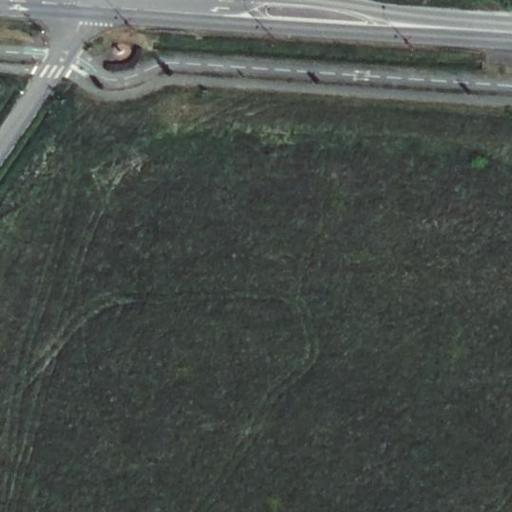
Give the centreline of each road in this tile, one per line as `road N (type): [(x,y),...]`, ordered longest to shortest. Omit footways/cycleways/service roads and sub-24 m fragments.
road 1 (secondary): [(101,2),(511,32)]
road 2 (unclassified): [(101,2),(0,147)]
